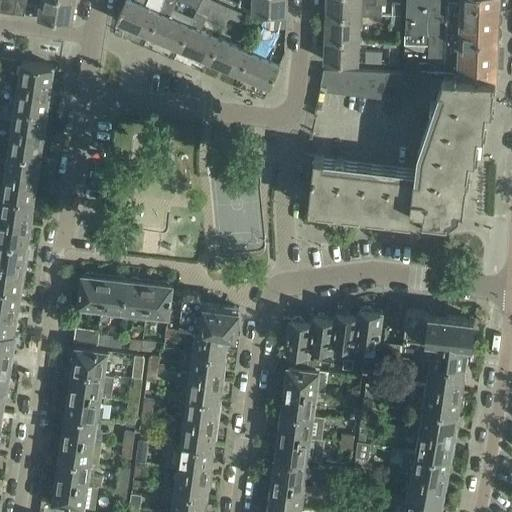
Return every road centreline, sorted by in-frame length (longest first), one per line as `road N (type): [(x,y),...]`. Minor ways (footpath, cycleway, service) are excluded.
road 1 (residential): [(16,511),(82,97)]
road 2 (residential): [(236,511),(263,309),(267,295),(286,284)]
road 3 (residential): [(511,292),(374,273),(286,284)]
road 4 (residential): [(511,300),(476,511)]
road 5 (residential): [(285,113),(260,118),(82,97)]
road 6 (residential): [(286,284),(285,113)]
